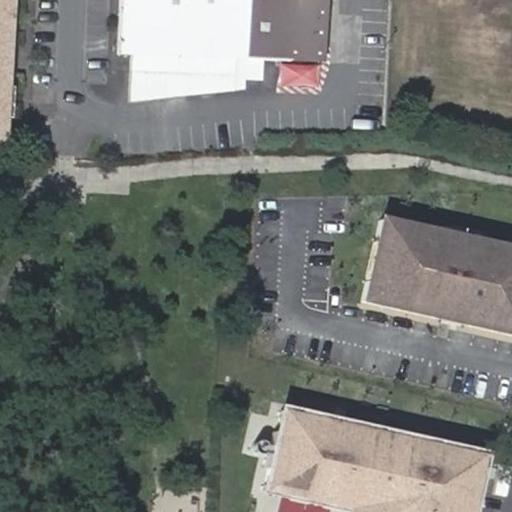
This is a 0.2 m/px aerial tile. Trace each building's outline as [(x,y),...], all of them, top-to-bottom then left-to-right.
[(0,0),(0,149),(4,150),(8,71),(0,70),(0,58),(0,45),(8,45),(10,0),(0,0)] [(120,0),(118,54),(288,60),(289,0),(120,0)] [(289,0),(288,60),(323,61),(325,0),(289,0)] [(511,250),(379,221),(361,302),(511,335),(511,250)] [(328,272),(309,272),(308,306),(327,307),(328,272)] [(469,511),(482,457),(281,412),(263,493),(349,511),(469,511)]
